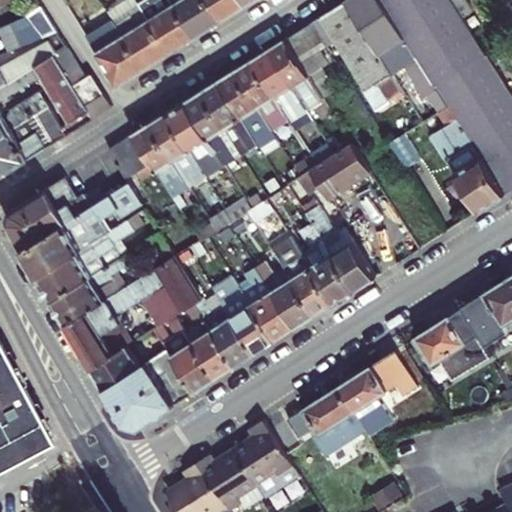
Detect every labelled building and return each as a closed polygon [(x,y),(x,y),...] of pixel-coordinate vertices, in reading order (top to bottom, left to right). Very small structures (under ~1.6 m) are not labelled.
[(0,0),(0,26),(0,25),(0,2),(4,0),(10,0),(12,3),(18,0),(0,0)] [(117,24),(130,16),(128,11),(140,4),(137,0),(126,0),(109,11),(117,24)] [(145,0),(140,4),(170,53),(196,37),(172,0),(145,0)] [(172,0),(196,37),(221,21),(208,0),(172,0)] [(247,5),(243,0),(208,0),(221,21),(247,5)] [(450,104),(383,0),(349,0),(347,1),(393,74),(406,66),(426,96),(429,95),(440,111),(450,104)] [(489,57),(463,17),(452,0),(383,0),(450,104),(506,194),(511,190),(511,92),(499,72),(489,57)] [(452,0),(463,17),(473,11),(466,0),(452,0)] [(328,46),(338,40),(367,88),(365,89),(378,109),(392,100),(391,99),(404,91),(393,74),(347,1),(314,23),(328,46)] [(0,26),(11,51),(41,38),(60,31),(44,4),(27,15),(27,14),(0,26)] [(170,53),(140,4),(128,11),(130,16),(117,24),(118,25),(145,69),(170,53)] [(328,46),(314,23),(303,30),(318,53),(320,51),(328,46)] [(145,69),(118,25),(103,34),(100,29),(88,36),(119,85),(145,69)] [(322,66),(328,63),(320,51),(318,53),(303,30),(288,38),(322,92),(333,85),(322,66)] [(0,87),(14,79),(35,67),(37,66),(56,54),(70,46),(60,31),(41,38),(44,45),(31,52),(29,50),(0,67),(0,87)] [(271,49),(288,76),(308,108),(326,97),(322,92),(288,38),(271,49)] [(70,46),(56,54),(76,84),(89,76),(70,46)] [(271,49),(254,60),(291,119),(314,155),(319,164),(337,153),(331,143),(317,151),(302,128),(309,123),(302,111),(308,108),(288,76),(271,49)] [(508,66),(498,51),(489,57),(499,72),(508,66)] [(56,54),(37,66),(71,121),(92,109),(76,84),(56,54)] [(254,60),(237,71),(274,129),(291,119),(254,60)] [(14,79),(19,86),(39,73),(35,67),(14,79)] [(237,71),(221,81),(260,143),(276,133),(274,129),(237,71)] [(114,106),(94,74),(93,74),(89,76),(76,84),(92,109),(97,117),(114,106)] [(0,87),(0,97),(19,86),(14,79),(0,87)] [(221,81),(204,91),(243,154),(253,148),(260,143),(221,81)] [(0,135),(50,105),(42,90),(13,108),(7,117),(0,105),(0,135)] [(204,91),(188,101),(226,164),(243,154),(204,91)] [(226,164),(188,101),(169,114),(208,176),(226,164)] [(332,107),(328,101),(323,105),(327,111),(332,107)] [(448,125),(433,135),(480,211),(506,194),(450,104),(440,111),(448,125)] [(0,176),(69,134),(64,126),(50,105),(0,135),(0,176)] [(64,126),(69,134),(97,117),(92,109),(71,121),(64,126)] [(153,124),(168,148),(191,186),(208,176),(169,114),(153,124)] [(191,186),(168,148),(153,124),(135,134),(153,162),(174,197),(191,186)] [(422,157),(406,133),(391,142),(407,166),(422,157)] [(112,149),(129,177),(153,162),(135,134),(112,149)] [(354,142),(337,153),(319,164),(312,168),(331,197),(372,171),(354,142)] [(260,143),(253,148),(260,160),(268,156),(260,143)] [(297,165),(303,174),(312,168),(319,164),(314,155),(297,165)] [(303,174),(297,165),(280,176),(286,185),(303,174)] [(67,177),(13,212),(10,222),(25,248),(107,197),(100,187),(88,194),(87,191),(79,196),(67,177)] [(25,248),(40,275),(101,238),(112,231),(104,218),(116,211),(121,218),(145,203),(131,182),(107,197),(25,248)] [(184,199),(196,193),(191,186),(174,197),(185,213),(190,210),(184,199)] [(258,192),(248,198),(253,206),(262,200),(258,192)] [(248,198),(247,197),(228,209),(234,218),(249,209),(253,206),(248,198)] [(249,209),(257,221),(276,210),(267,197),(262,200),(253,206),(249,209)] [(339,231),(321,204),(320,205),(316,198),(304,206),(309,212),(358,289),(379,275),(347,225),(339,231)] [(222,200),(215,205),(221,214),(228,209),(222,200)] [(141,226),(154,218),(148,209),(136,216),(141,226)] [(213,222),(218,228),(230,221),(234,218),(228,209),(221,214),(212,220),(213,222)] [(230,221),(237,234),(257,221),(249,209),(234,218),(230,221)] [(301,229),(293,235),(336,302),(358,289),(309,212),(296,220),(301,229)] [(54,299),(104,269),(95,255),(103,250),(141,226),(136,216),(112,231),(101,238),(40,275),(54,299)] [(201,240),(210,233),(218,228),(213,222),(197,233),(201,240)] [(163,232),(143,244),(157,267),(176,255),(163,232)] [(193,253),(200,264),(220,251),(210,233),(201,240),(189,247),(193,253)] [(412,234),(391,247),(400,262),(421,249),(412,234)] [(283,246),(276,250),(287,267),(318,314),(336,302),(293,235),(281,242),(283,246)] [(189,247),(178,254),(182,260),(193,253),(189,247)] [(112,263),(103,250),(95,255),(104,269),(112,263)] [(123,289),(68,324),(86,356),(129,329),(119,313),(144,298),(167,284),(175,297),(152,311),(155,318),(160,325),(169,320),(176,315),(188,308),(197,302),(205,297),(182,260),(178,254),(176,255),(157,267),(129,285),(123,289)] [(54,299),(68,324),(123,289),(114,274),(120,270),(128,264),(124,256),(112,263),(104,269),(54,299)] [(268,260),(258,266),(297,328),(318,314),(287,267),(277,273),(268,260)] [(256,286),(247,292),(277,340),(297,328),(258,266),(247,272),(256,286)] [(129,285),(120,270),(114,274),(123,289),(129,285)] [(277,340),(247,292),(236,274),(222,282),(222,281),(214,286),(227,305),(257,353),(277,340)] [(483,338),(488,344),(509,331),(505,324),(511,319),(511,280),(510,276),(464,306),(483,338)] [(152,311),(175,297),(167,284),(144,298),(152,311)] [(205,297),(197,302),(237,366),(257,353),(227,305),(215,313),(205,297)] [(198,323),(186,331),(217,378),(237,366),(197,302),(188,308),(198,323)] [(464,306),(418,335),(435,363),(444,357),(456,376),(493,353),(488,344),(483,338),(464,306)] [(217,378),(186,331),(176,315),(169,320),(179,335),(166,344),(169,348),(196,392),(217,378)] [(147,334),(150,331),(156,328),(160,325),(155,318),(142,325),(147,334)] [(166,344),(156,328),(150,331),(153,338),(152,339),(161,353),(169,348),(166,344)] [(129,329),(86,356),(93,368),(129,345),(137,340),(129,329)] [(0,460),(51,434),(0,339),(0,460)] [(129,345),(93,368),(105,388),(142,365),(129,345)] [(196,392),(169,348),(161,353),(142,365),(105,388),(125,425),(141,427),(162,414),(196,392)] [(396,349),(339,386),(367,430),(370,434),(394,420),(379,396),(398,385),(404,395),(418,385),(396,349)] [(345,444),(367,430),(339,386),(289,417),(300,437),(317,427),(321,434),(333,426),(345,444)] [(256,435),(236,447),(266,494),(285,483),(281,476),(296,467),(293,461),(266,418),(251,428),(256,435)] [(198,462),(228,510),(243,501),(246,506),(266,494),(236,447),(217,460),(212,453),(198,462)] [(229,511),(228,510),(198,462),(186,470),(188,473),(191,477),(170,490),(183,511),(229,511)] [(281,476),(285,483),(300,473),(296,467),(281,476)] [(511,507),(499,511),(511,511),(511,486),(504,491),(511,507)]
